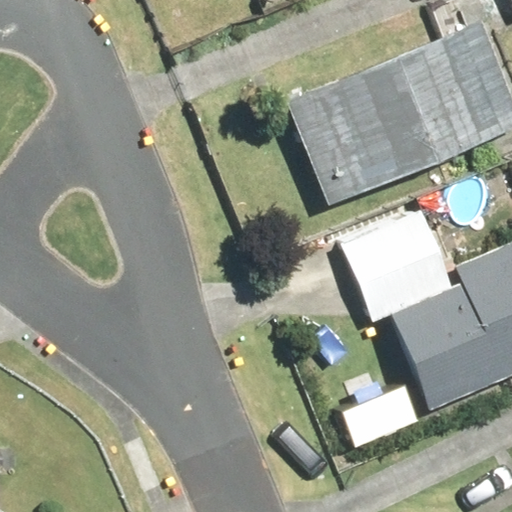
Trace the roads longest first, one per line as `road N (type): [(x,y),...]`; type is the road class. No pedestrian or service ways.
road 1 (residential): [(0,10),(22,11),(84,56),(167,298)]
road 2 (residential): [(200,409),(0,256)]
